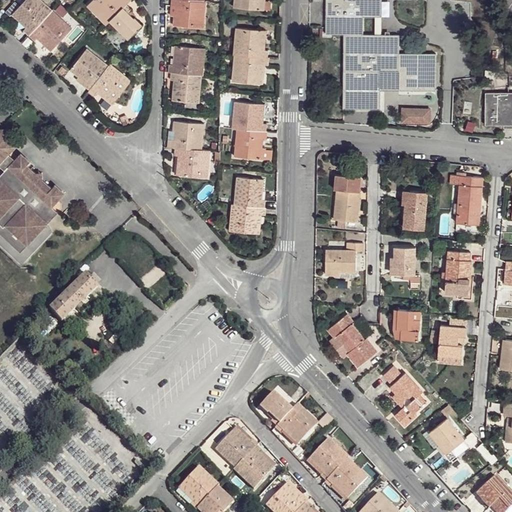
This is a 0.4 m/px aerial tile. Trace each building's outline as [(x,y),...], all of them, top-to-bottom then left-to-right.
[(20,6),(12,14),(19,21),(22,19),(28,25),(26,27),(24,30),(29,35),(53,10),(41,0),(25,0),(20,6)] [(92,0),(87,5),(106,25),(110,21),(127,4),(130,0),(92,0)] [(174,15),(173,25),(204,28),(206,1),(204,1),(190,0),(171,0),(171,6),(175,6),(178,7),(177,15),(174,15)] [(234,0),(234,7),(264,10),(265,1),(265,0),(234,0)] [(326,0),(326,34),(344,34),(363,34),(363,16),(375,17),(381,17),(381,0),(326,0)] [(6,12),(10,16),(12,14),(20,6),(16,2),(6,12)] [(127,4),(110,21),(129,39),(143,24),(136,17),(135,19),(129,14),(131,11),(133,10),(127,4)] [(53,10),(29,35),(35,40),(37,38),(39,35),(46,41),(44,43),(51,50),(72,28),(53,10)] [(131,11),(129,14),(135,19),(136,17),(137,17),(131,11)] [(19,21),(26,27),(28,25),(22,19),(19,21)] [(236,28),(234,54),(235,54),(268,57),(269,50),(265,50),(264,50),(262,49),(263,41),(265,41),(267,31),(236,28)] [(344,34),(344,108),(354,108),(354,103),(370,103),(370,108),(381,109),(381,90),(381,72),(399,72),(399,90),(436,91),(436,81),(431,81),(431,63),(436,63),(436,54),(399,54),(399,35),(381,35),(375,35),(363,34),(344,34)] [(37,38),(44,43),(46,41),(39,35),(37,38)] [(170,65),(169,72),(172,72),(202,75),(203,75),(206,49),(175,46),(174,56),(177,56),(176,65),(173,65),(170,65)] [(87,48),(70,70),(79,77),(80,74),(87,80),(83,84),(90,89),(108,66),(87,48)] [(235,54),(233,81),(263,84),(264,74),(261,73),(262,65),(265,65),(268,65),(269,58),(268,57),(235,54)] [(90,89),(88,92),(94,97),(98,92),(99,90),(106,96),(105,98),(113,105),(131,81),(110,64),(108,66),(90,89)] [(58,71),(63,75),(67,70),(62,67),(58,71)] [(173,89),(172,100),(199,103),(202,75),(172,72),(171,79),(174,80),(177,80),(176,89),(173,89)] [(381,72),(381,90),(399,90),(399,72),(381,72)] [(79,77),(77,79),(83,84),(87,80),(80,74),(79,77)] [(511,92),(486,93),(485,125),(504,125),(504,120),(511,120),(511,92)] [(235,101),(232,128),(237,129),(266,131),(267,124),(263,123),(260,123),(261,114),(264,114),(265,104),(235,101)] [(416,127),(416,128),(428,117),(435,117),(417,105),(416,104),(404,115),(397,115),(416,127)] [(168,139),(168,147),(176,148),(202,150),(204,123),(174,121),(173,131),(176,131),(175,140),(168,139)] [(237,129),(235,156),(265,159),(266,150),(266,148),(262,147),(263,138),(267,138),(267,131),(266,131),(237,129)] [(0,166),(4,170),(0,174),(0,225),(2,228),(4,226),(13,234),(11,236),(15,239),(17,237),(26,246),(46,224),(42,221),(53,209),(51,208),(61,197),(60,191),(54,185),(51,188),(26,165),(30,161),(25,157),(16,157),(14,160),(8,154),(10,152),(7,139),(0,131),(0,166)] [(178,164),(177,174),(207,177),(210,151),(202,150),(176,148),(175,155),(179,155),(182,156),(181,165),(178,164)] [(265,159),(272,160),(273,150),(266,150),(265,159)] [(460,184),(460,175),(451,174),(451,182),(452,184),(460,184)] [(337,189),(336,193),(360,195),(360,192),(361,177),(338,175),(337,189)] [(481,209),(483,177),(460,175),(460,184),(457,222),(480,224),(481,213),(478,213),(478,208),(481,209)] [(237,176),(234,204),(265,207),(266,200),(262,199),(259,199),(260,190),(263,191),(264,179),(237,176)] [(405,204),(403,227),(425,229),(428,192),(410,190),(409,204),(405,204)] [(336,193),(334,219),(338,220),(346,220),(357,221),(358,213),(357,213),(358,199),(359,200),(360,195),(336,193)] [(232,204),(229,231),(260,234),(261,223),(258,223),(259,214),(262,215),(265,215),(266,207),(265,207),(234,204),(232,204)] [(53,209),(42,221),(46,224),(57,212),(53,209)] [(338,220),(337,227),(345,228),(346,220),(338,220)] [(0,236),(19,254),(26,246),(17,237),(15,239),(11,236),(13,234),(4,226),(2,228),(0,225),(0,236)] [(105,248),(111,254),(122,243),(116,237),(105,248)] [(326,249),(326,271),(340,271),(356,271),(356,251),(363,251),(363,243),(348,242),(348,250),(326,249)] [(394,257),(395,274),(404,274),(415,274),(416,247),(394,247),(394,257)] [(448,250),(446,292),(467,294),(468,279),(470,279),(472,252),(448,250)] [(87,274),(50,309),(62,322),(99,287),(87,274)] [(402,329),(401,338),(419,340),(420,310),(398,309),(397,329),(402,329)] [(328,329),(335,337),(332,339),(340,349),(345,345),(360,333),(352,323),(354,322),(347,314),(328,329)] [(452,318),(452,326),(467,327),(467,319),(452,318)] [(441,325),(438,353),(462,356),(463,344),(458,344),(458,335),(464,336),(466,336),(467,327),(452,326),(441,325)] [(397,329),(393,329),(395,338),(401,338),(402,329),(397,329)] [(340,349),(345,355),(348,353),(358,366),(377,351),(367,338),(365,340),(360,333),(345,345),(340,349)] [(495,338),(492,351),(498,353),(501,339),(495,338)] [(502,353),(500,369),(511,370),(511,340),(508,340),(506,354),(502,353)] [(438,353),(438,363),(461,365),(462,356),(438,353)] [(394,365),(384,375),(392,385),(390,387),(396,393),(399,396),(415,383),(406,373),(403,375),(394,365)] [(415,383),(399,396),(407,405),(403,408),(395,415),(405,425),(416,416),(414,413),(423,405),(416,397),(420,394),(423,391),(415,383)] [(273,392),(260,407),(268,414),(269,413),(274,418),(272,420),(271,421),(277,426),(292,410),(273,392)] [(416,397),(423,405),(427,401),(420,394),(416,397)] [(399,396),(394,399),(403,408),(407,405),(399,396)] [(292,410),(277,426),(275,428),(281,434),(281,433),(283,431),(297,445),(318,423),(298,404),(292,410)] [(435,424),(429,430),(440,444),(446,453),(445,454),(450,461),(469,446),(464,438),(447,418),(437,426),(435,424)] [(252,439),(238,425),(235,428),(250,441),(252,439)] [(235,428),(215,449),(235,468),(256,446),(258,444),(252,439),(250,441),(235,428)] [(423,434),(434,448),(440,444),(429,430),(423,434)] [(281,433),(295,447),(297,445),(283,431),(281,433)] [(329,438),(308,460),(323,473),(321,476),(320,476),(326,481),(347,459),(349,457),(329,438)] [(256,446),(235,468),(233,470),(254,489),(274,467),(259,453),(261,451),(262,451),(256,446)] [(276,465),(261,451),(259,453),(274,467),(276,465)] [(347,459),(326,481),(325,483),(330,488),(331,488),(332,486),(347,499),(368,478),(347,459)] [(136,460),(134,463),(143,471),(145,469),(136,460)] [(306,462),(321,476),(323,473),(308,460),(306,462)] [(199,467),(178,488),(193,502),(191,504),(196,509),(197,509),(217,487),(219,486),(199,467)] [(511,492),(496,476),(476,494),(489,508),(491,507),(499,499),(509,509),(511,506),(511,492)] [(286,483),(301,497),(303,495),(288,481),(286,483)] [(286,483),(265,506),(272,511),(297,511),(307,502),(309,500),(303,494),(303,495),(301,497),(286,483)] [(331,488),(345,501),(347,499),(332,486),(331,488)] [(217,487),(197,509),(200,511),(219,511),(220,511),(223,511),(234,502),(217,487)] [(379,492),(360,511),(398,511),(399,511),(379,492)] [(491,507),(495,511),(505,511),(509,509),(499,499),(491,507)] [(307,502),(297,511),(313,511),(311,509),(312,507),(313,507),(307,502)]
